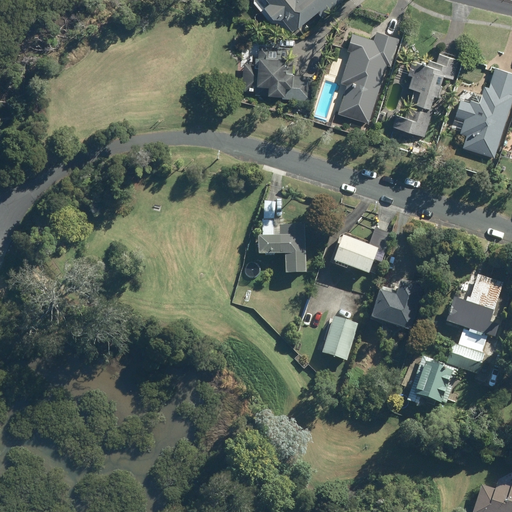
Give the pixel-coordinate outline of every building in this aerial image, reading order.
[(254,0),(253,6),(267,28),(280,19),(289,33),(317,14),(319,18),(347,1),(346,0),(254,0)] [(398,40),(394,38),(374,32),(372,39),(352,33),(346,50),(350,51),(340,83),(345,85),(336,112),(367,122),(386,64),(390,66),(398,40)] [(427,59),(425,64),(413,60),(404,87),(417,91),(411,109),(407,108),(403,120),(394,117),(391,125),(424,136),(433,111),(428,109),(432,96),(437,98),(444,76),(452,79),(459,60),(438,53),(434,62),(427,59)] [(284,88),(289,89),(288,96),(306,97),(307,76),(284,75),(285,59),(257,58),(256,63),(244,63),(242,90),(266,91),(266,95),(283,96),(284,88)] [(463,89),(455,116),(463,119),(459,133),(464,135),(461,147),(494,157),(511,96),(511,73),(493,68),(488,86),(484,85),(481,94),(463,89)] [(303,274),(303,225),(286,225),(286,231),(275,231),(275,220),(275,203),(264,203),(264,220),(261,220),(261,237),(257,237),(257,257),(284,257),(284,274),(303,274)] [(366,275),(371,261),(379,264),(390,235),(373,229),(367,247),(339,237),(330,262),(366,275)] [(444,323),(462,329),(456,346),(452,344),(445,365),(477,376),(485,353),(482,352),(487,337),(493,339),(498,326),(490,323),(503,285),(476,276),(467,304),(451,299),(444,323)] [(399,286),(395,297),(376,291),(367,319),(408,332),(417,304),(413,303),(416,291),(399,286)] [(330,319),(320,353),(347,361),(357,327),(330,319)] [(422,359),(407,403),(420,407),(423,400),(439,406),(440,403),(445,405),(457,371),(422,359)] [(511,511),(511,479),(493,490),(480,486),(471,511),(511,511)]
